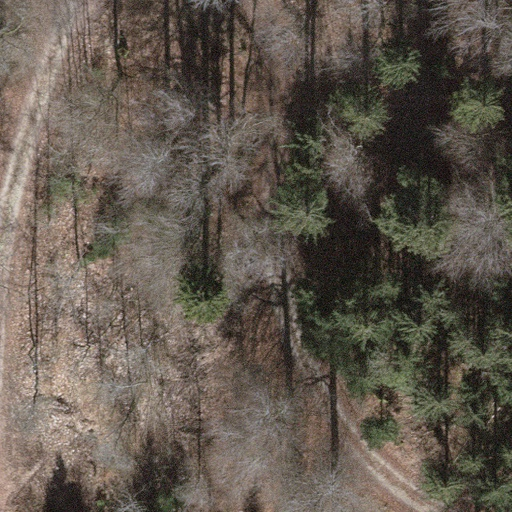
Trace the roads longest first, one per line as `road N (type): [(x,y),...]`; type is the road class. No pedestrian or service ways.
road 1 (track): [(450,511),(405,491),(302,327),(280,0)]
road 2 (track): [(0,342),(5,267),(98,0)]
